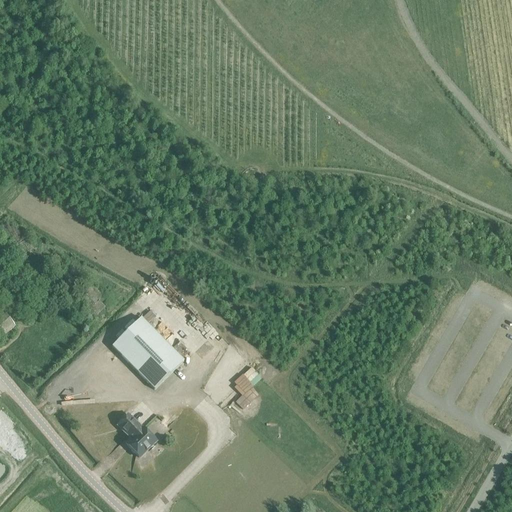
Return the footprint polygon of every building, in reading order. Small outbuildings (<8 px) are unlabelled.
[(44,266),(56,277),(68,264),(56,253),(44,266)] [(90,282),(74,296),(89,311),(85,315),(91,321),(105,308),(99,301),(104,297),(90,282)] [(12,292),(6,299),(18,310),(24,303),(12,292)] [(0,316),(0,339),(15,327),(3,314),(0,316)] [(141,318),(112,347),(154,391),(184,362),(141,318)] [(252,368),(234,384),(248,403),(260,388),(255,380),(263,372),(252,368)] [(132,440),(126,445),(129,448),(139,458),(156,441),(143,428),(142,430),(128,416),(120,423),(118,426),(130,438),(132,440)]
